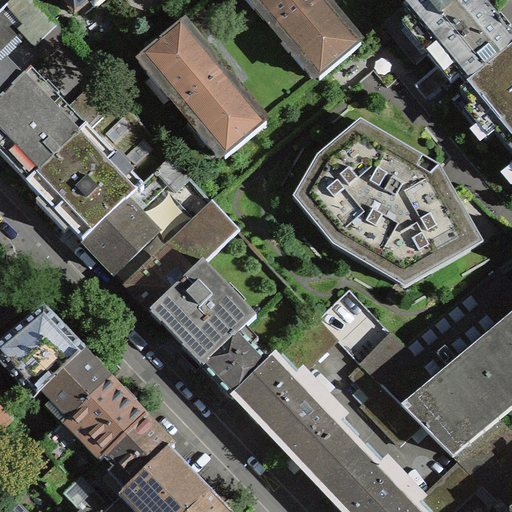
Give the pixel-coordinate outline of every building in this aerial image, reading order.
[(44,60),(67,38),(34,0),(12,0),(0,12),(0,102),(16,87),(0,70),(0,50),(20,31),(35,47),(33,48),(44,60)] [(63,0),(75,13),(90,0),(63,0)] [(366,36),(335,0),(248,0),(315,78),(366,36)] [(414,0),(395,16),(427,54),(485,6),(479,0),(414,0)] [(467,86),(511,47),(511,39),(499,24),(485,6),(427,54),(437,67),(414,86),(426,100),(449,81),(451,84),(460,77),(467,86)] [(265,123),(182,24),(141,58),(151,70),(147,74),(159,90),(164,86),(201,130),(197,134),(209,150),(214,146),(224,158),(265,124),(265,123)] [(511,47),(467,86),(460,92),(506,148),(511,142),(511,47)] [(101,77),(67,109),(32,72),(16,87),(0,102),(0,155),(28,184),(119,97),(101,77)] [(65,232),(69,228),(83,242),(171,158),(119,97),(28,184),(29,185),(42,198),(37,203),(65,232)] [(362,264),(368,253),(386,263),(380,274),(405,289),(465,254),(459,243),(477,233),(440,167),(360,121),(320,154),(331,168),(293,200),(314,225),(324,217),(340,236),(332,247),(362,264)] [(194,184),(171,158),(83,242),(126,287),(212,204),(194,184)] [(151,313),(203,263),(237,231),(212,204),(126,287),(151,313)] [(255,317),(203,263),(151,313),(203,368),(239,333),(255,317)] [(499,419),(493,413),(511,397),(511,284),(500,270),(480,287),(405,349),(390,334),(360,364),(362,366),(402,406),(422,426),(453,457),(499,419)] [(83,351),(44,309),(0,345),(0,358),(13,374),(12,375),(33,399),(42,391),(83,351)] [(273,359),(268,364),(235,395),(320,484),(358,448),(338,427),(345,420),(302,375),(338,340),(318,319),(275,361),(273,359)] [(268,364),(239,333),(203,368),(232,398),(235,395),(268,364)] [(109,378),(83,351),(42,391),(68,418),(69,417),(109,378)] [(12,375),(13,374),(0,358),(0,409),(10,421),(22,410),(1,385),(12,375)] [(369,398),(361,405),(381,426),(402,406),(362,366),(350,378),(369,398)] [(82,442),(88,436),(106,455),(146,417),(109,378),(69,417),(77,424),(71,431),(82,442)] [(401,446),(422,426),(402,406),(381,426),(401,446)] [(0,409),(0,432),(11,423),(10,421),(0,409)] [(64,494),(81,478),(99,461),(94,456),(70,479),(57,465),(82,442),(71,431),(77,424),(69,417),(68,418),(22,462),(58,500),(64,494)] [(146,417),(106,455),(104,456),(113,466),(108,472),(126,491),(170,449),(173,445),(146,417)] [(511,432),(499,419),(453,457),(460,463),(482,485),(496,499),(499,496),(511,511),(511,432)] [(378,468),(358,448),(320,484),(346,511),(453,511),(482,485),(460,463),(422,500),(385,462),(378,468)] [(126,491),(120,497),(134,511),(190,511),(212,492),(170,449),(126,491)] [(103,511),(109,507),(81,478),(64,494),(80,511),(81,511),(103,511)] [(453,511),(483,511),(491,505),(496,500),(496,499),(482,485),(453,511)] [(230,511),(212,492),(190,511),(230,511)] [(0,506),(0,511),(81,511),(80,511),(79,511),(27,511),(11,496),(0,506)] [(511,511),(499,496),(496,499),(496,500),(491,505),(497,511),(511,511)]
